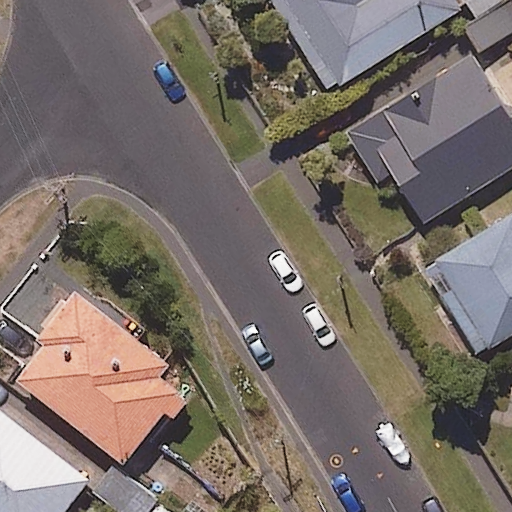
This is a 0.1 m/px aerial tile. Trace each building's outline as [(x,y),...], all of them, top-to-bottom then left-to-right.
[(276,0),(339,96),(487,0),(276,0)] [(511,112),(478,60),(355,140),(389,193),(402,185),(430,229),(511,175),(511,112)] [(511,337),(511,218),(435,268),(489,353),(511,337)] [(46,321),(56,329),(45,343),(53,349),(25,386),(131,469),(169,420),(176,425),(196,399),(168,378),(175,370),(82,296),(73,308),(63,300),(46,321)] [(73,511),(95,484),(0,412),(0,511),(73,511)] [(170,511),(124,467),(107,485),(134,511),(170,511)]
